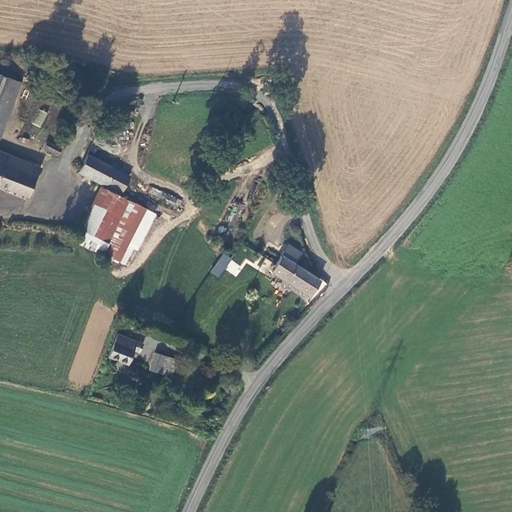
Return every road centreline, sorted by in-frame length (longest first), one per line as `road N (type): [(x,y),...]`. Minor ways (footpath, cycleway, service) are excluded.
road 1 (unclassified): [(121,94),(213,88),(241,94),(268,116),(309,244),(343,285)]
road 2 (tertiary): [(343,285),(411,215),(455,146),(511,8)]
road 3 (tertiary): [(186,511),(251,387),(343,285)]
